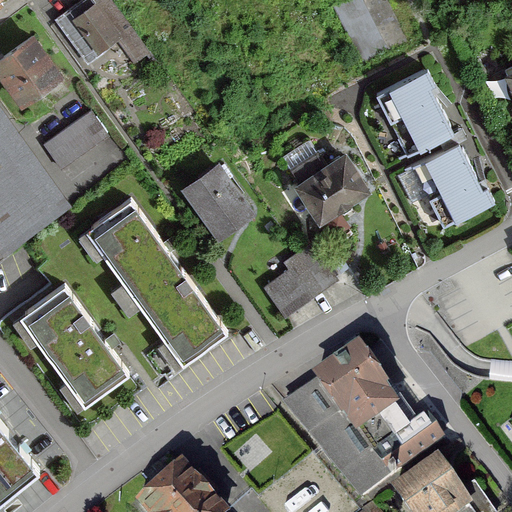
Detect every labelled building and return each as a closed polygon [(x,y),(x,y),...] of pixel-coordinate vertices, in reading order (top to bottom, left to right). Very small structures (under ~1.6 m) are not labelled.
[(139,39),(108,0),(90,0),(93,3),(74,16),(69,9),(54,19),(80,54),(93,44),(97,50),(117,36),(115,34),(121,30),(132,44),(139,39)] [(0,67),(23,100),(60,73),(33,36),(0,59),(0,67)] [(407,152),(454,129),(430,83),(435,80),(427,66),(376,92),(407,152)] [(72,202),(0,103),(0,242),(5,249),(72,202)] [(108,132),(91,108),(44,142),(61,165),(108,132)] [(487,183),(482,185),(459,139),(412,163),(443,223),(494,197),(487,183)] [(350,197),(366,186),(345,154),(327,165),(323,159),(296,176),(321,215),(337,205),(344,210),(352,206),(350,197)] [(220,231),(250,210),(218,165),(194,182),(203,195),(197,199),(220,231)] [(166,244),(131,196),(91,224),(110,249),(104,253),(166,338),(171,334),(189,358),(228,330),(166,244)] [(299,251),(304,259),(322,284),(335,275),(312,242),(299,251)] [(266,286),(284,311),(322,284),(304,259),(266,286)] [(130,371),(64,281),(25,310),(43,335),(38,338),(67,378),(72,375),(90,400),(130,371)] [(389,477),(441,439),(425,417),(407,430),(383,397),(385,396),(378,386),(380,385),(357,351),(315,380),(316,382),(284,405),(360,497),(388,477),(389,477)] [(0,511),(1,511),(45,481),(0,419),(0,511)] [(394,493),(407,511),(489,511),(490,511),(488,511),(485,511),(482,507),(485,505),(471,485),(458,495),(436,463),(394,493)] [(219,511),(209,501),(215,496),(197,476),(191,481),(179,467),(137,505),(143,511),(219,511)] [(377,511),(371,503),(359,511),(360,511),(377,511)]
